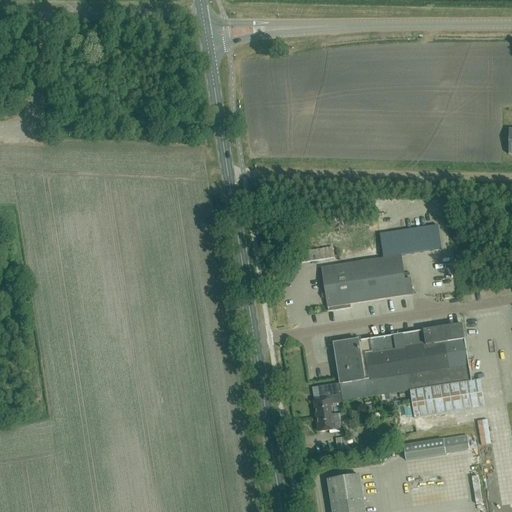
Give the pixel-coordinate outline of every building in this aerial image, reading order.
[(381,234),(384,258),(401,255),(442,249),(439,226),(381,234)] [(293,265),(305,263),(334,258),(333,248),(291,254),(293,265)] [(405,280),(401,256),(401,255),(384,258),(384,259),(322,269),(329,312),(351,309),(350,305),(413,295),(411,279),(405,280)] [(438,276),(454,277),(454,265),(438,264),(438,276)] [(334,345),(341,385),(343,402),(410,391),(415,419),(485,408),(481,381),(463,384),(463,383),(471,381),(462,326),(424,332),(359,342),(359,341),(334,345)] [(343,403),(343,402),(341,385),(323,388),(324,397),(321,397),(322,401),(315,402),(317,418),(332,416),(331,405),(343,403)] [(332,416),(317,418),(319,433),(334,431),(335,434),(344,432),(343,425),(334,427),(332,416)] [(404,446),(407,462),(446,456),(444,440),(404,446)] [(332,511),(365,511),(360,476),(328,481),(332,511)]
